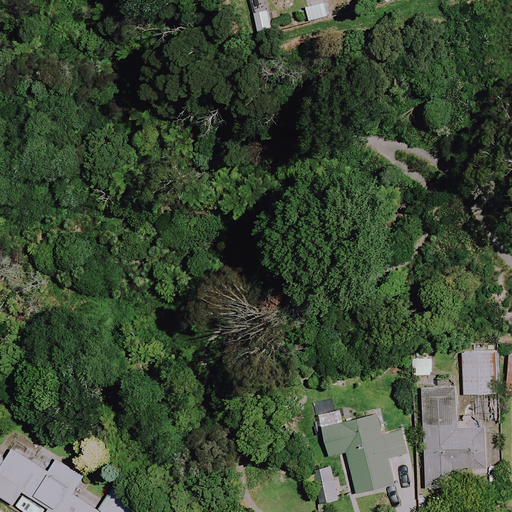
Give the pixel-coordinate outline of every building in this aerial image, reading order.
[(257,11),(261,32),(274,30),(270,8),(257,11)] [(466,393),(500,392),(498,349),(465,350),(466,393)] [(434,355),(413,354),(412,376),(433,377),(434,355)] [(426,384),(429,485),(464,485),(463,467),(490,466),(489,424),(462,425),(460,383),(426,384)] [(325,424),(332,454),(342,452),(349,451),(360,492),(398,482),(392,456),(386,431),(381,410),(325,424)] [(404,427),(386,431),(392,456),(401,454),(410,452),(404,427)] [(51,511),(103,511),(105,510),(108,511),(132,511),(143,495),(120,480),(101,507),(76,491),(87,474),(60,456),(51,469),(16,445),(7,458),(3,456),(5,453),(1,451),(0,451),(0,492),(16,502),(26,489),(52,506),(49,510),(51,511)] [(319,483),(323,502),(338,499),(336,492),(334,480),(319,483)]
